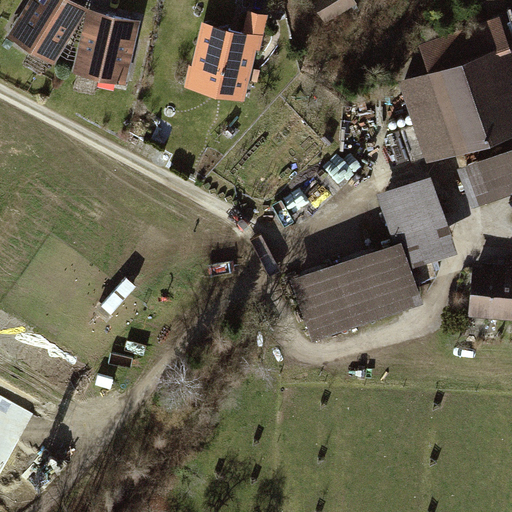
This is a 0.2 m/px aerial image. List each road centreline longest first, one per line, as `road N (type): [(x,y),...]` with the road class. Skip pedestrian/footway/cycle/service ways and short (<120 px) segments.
road 1 (track): [(13,511),(77,460),(232,293),(369,195),(443,168),(485,242),(511,245)]
road 2 (track): [(0,85),(292,246)]
